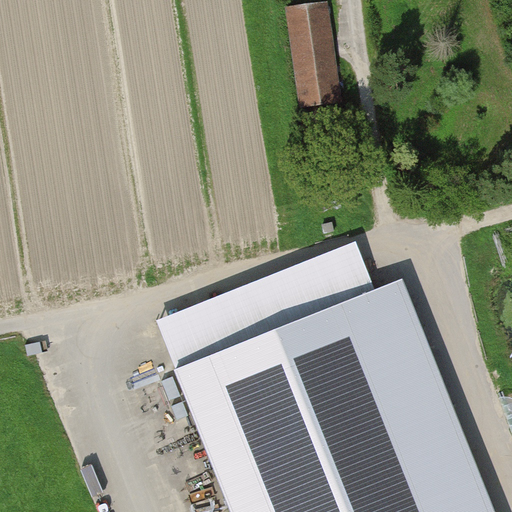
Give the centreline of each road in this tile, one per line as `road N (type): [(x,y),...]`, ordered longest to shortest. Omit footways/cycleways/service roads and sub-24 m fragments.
road 1 (track): [(501,511),(397,236),(362,0)]
road 2 (track): [(0,328),(511,209)]
